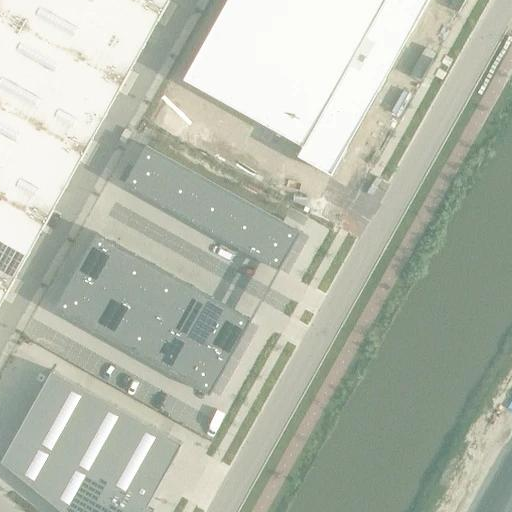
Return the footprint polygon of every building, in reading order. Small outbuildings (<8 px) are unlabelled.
[(59,0),(0,0),(0,12),(86,61),(106,26),(59,0)] [(59,0),(106,26),(119,0),(59,0)] [(142,0),(119,0),(106,26),(144,47),(164,12),(142,0)] [(142,0),(164,12),(170,0),(142,0)] [(227,0),(183,80),(303,148),(298,157),(333,176),(431,0),(227,0)] [(0,12),(0,58),(67,96),(86,61),(0,12)] [(106,26),(86,61),(125,82),(144,47),(106,26)] [(0,58),(0,104),(48,131),(67,96),(0,58)] [(86,61),(67,96),(105,117),(125,82),(86,61)] [(67,96),(48,131),(86,152),(103,122),(105,117),(67,96)] [(0,104),(0,149),(28,166),(48,131),(0,104)] [(48,131),(28,166),(67,187),(86,152),(48,131)] [(135,166),(125,185),(144,196),(155,177),(166,157),(147,146),(135,166)] [(0,149),(0,195),(9,201),(28,166),(0,149)] [(155,177),(144,196),(164,206),(174,188),(185,168),(166,157),(155,177)] [(28,166),(9,201),(47,222),(67,187),(28,166)] [(174,188),(164,206),(183,217),(193,198),(204,178),(185,168),(174,188)] [(193,198),(183,217),(201,227),(202,227),(212,209),(224,189),(204,178),(193,198)] [(212,209),(202,227),(221,238),(232,219),(243,200),(224,189),(212,209)] [(0,195),(0,216),(9,201),(0,195)] [(232,219),(221,238),(241,249),(251,230),(262,210),(243,200),(232,219)] [(9,201),(0,216),(0,241),(28,257),(47,222),(9,201)] [(251,230),(241,249),(260,259),(270,241),(281,221),(262,210),(251,230)] [(270,241),(260,259),(280,271),(291,252),(302,232),(281,221),(270,241)] [(98,233),(76,273),(95,284),(117,244),(98,233)] [(0,241),(0,287),(8,292),(28,257),(0,241)] [(117,244),(95,284),(114,295),(137,255),(117,244)] [(137,255),(114,295),(133,306),(156,265),(137,255)] [(156,265),(133,306),(153,316),(175,276),(156,265)] [(76,273),(56,309),(75,320),(95,284),(76,273)] [(175,276),(153,316),(172,327),(194,287),(175,276)] [(95,284),(75,320),(94,331),(114,295),(95,284)] [(0,287),(0,307),(4,300),(8,292),(0,287)] [(194,287),(172,327),(191,338),(213,298),(194,287)] [(114,295),(94,331),(113,341),(133,306),(114,295)] [(213,298),(191,338),(210,349),(233,308),(213,298)] [(133,306),(113,341),(133,352),(153,316),(133,306)] [(233,308),(210,349),(230,360),(253,319),(233,308)] [(153,316),(133,352),(152,363),(172,327),(153,316)] [(172,327),(152,363),(171,373),(191,338),(172,327)] [(191,338),(171,373),(190,384),(210,349),(191,338)] [(210,349),(190,384),(211,396),(230,360),(210,349)] [(52,371),(2,462),(63,511),(154,511),(155,510),(149,507),(184,444),(52,371)]
